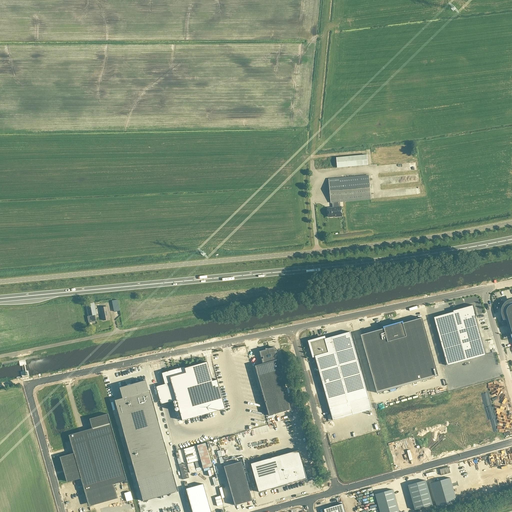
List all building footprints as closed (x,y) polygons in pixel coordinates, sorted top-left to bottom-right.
[(367,157),(336,160),(337,169),(368,166),(367,157)] [(340,207),(339,202),(370,199),(368,176),(328,180),(330,203),(332,203),(333,208),(327,209),(327,210),(326,211),(327,212),(327,213),(328,217),(329,217),(330,218),(332,218),(332,217),(337,217),(341,217),(341,207),(340,207)] [(511,301),(509,302),(508,302),(508,303),(507,303),(506,304),(505,304),(505,305),(504,305),(504,306),(504,307),(503,307),(503,308),(503,309),(503,310),(502,310),(502,311),(502,312),(502,313),(503,313),(503,314),(504,319),(505,319),(511,338),(511,337),(511,301)] [(94,303),(86,305),(88,317),(96,315),(94,303)] [(434,318),(447,366),(485,355),(474,317),(476,316),(473,306),(452,311),(453,313),(434,318)] [(109,320),(108,319),(109,319),(107,308),(99,309),(102,320),(103,320),(103,321),(109,320)] [(360,334),(376,393),(438,375),(421,317),(402,323),(401,321),(394,323),(394,322),(393,322),(393,324),(391,324),(391,323),(389,323),(390,325),(383,326),(383,328),(360,334)] [(315,356),(332,420),(371,410),(350,332),(324,339),(324,338),(309,342),(313,357),(315,356)] [(276,353),(275,348),(269,349),(269,351),(266,352),(266,350),(259,352),(261,357),(262,357),(263,359),(262,359),(264,364),(254,366),(268,416),(291,410),(291,409),(277,360),(278,360),(277,355),(275,356),(275,353),(276,353)] [(165,385),(171,383),(182,421),(225,409),(217,380),(212,381),(207,362),(185,369),(184,367),(161,374),(165,385)] [(508,430),(504,415),(494,380),(450,393),(464,442),(474,439),(472,431),(480,429),(482,437),(488,435),(508,430)] [(172,473),(149,391),(148,391),(145,381),(130,385),(130,384),(127,385),(127,386),(119,388),(122,398),(114,401),(137,483),(172,473)] [(92,429),(69,436),(74,455),(61,458),(64,470),(65,472),(68,482),(81,478),(85,493),(126,481),(108,414),(89,419),(92,429)] [(298,450),(250,464),(258,493),(306,479),(298,450)] [(241,462),(223,467),(234,506),(252,501),(241,462)] [(456,503),(450,478),(430,484),(436,508),(456,503)] [(425,481),(407,486),(414,510),(432,505),(425,481)] [(210,511),(203,484),(186,489),(192,511),(210,511)] [(398,511),(392,490),(375,495),(379,511),(398,511)] [(132,500),(130,492),(124,494),(126,502),(132,500)]
